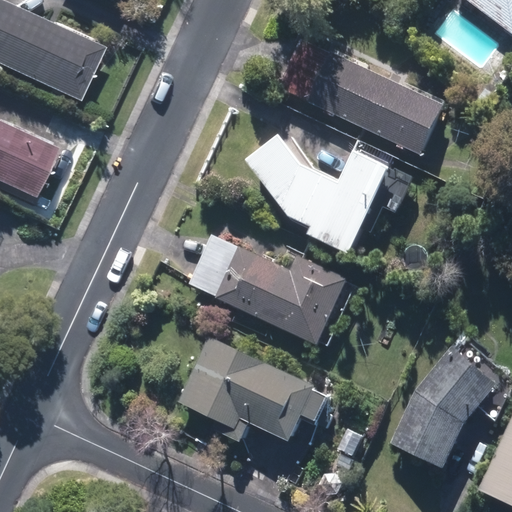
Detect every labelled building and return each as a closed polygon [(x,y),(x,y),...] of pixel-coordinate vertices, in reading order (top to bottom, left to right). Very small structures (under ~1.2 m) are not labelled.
[(0,0),(0,69),(74,104),(98,52),(0,5),(0,0)] [(511,0),(465,0),(511,38),(511,0)] [(303,42),(280,93),(425,157),(447,106),(303,42)] [(52,152),(0,128),(0,190),(28,203),(52,152)] [(417,180),(395,170),(360,152),(343,188),(321,178),(290,136),(250,165),(291,222),(314,232),(309,242),(351,261),(364,234),(373,238),(384,214),(399,220),(417,180)] [(354,287),(297,259),(290,272),(214,235),(190,285),(323,350),(354,287)] [(176,402),(214,421),(210,430),(240,446),(249,427),(291,448),(305,420),(314,425),(328,396),(210,335),(176,402)] [(501,390),(462,348),(416,392),(393,446),(448,468),(467,422),(501,390)] [(511,422),(495,462),(480,496),(511,509),(511,422)] [(369,437),(349,428),(338,450),(358,460),(369,437)]
